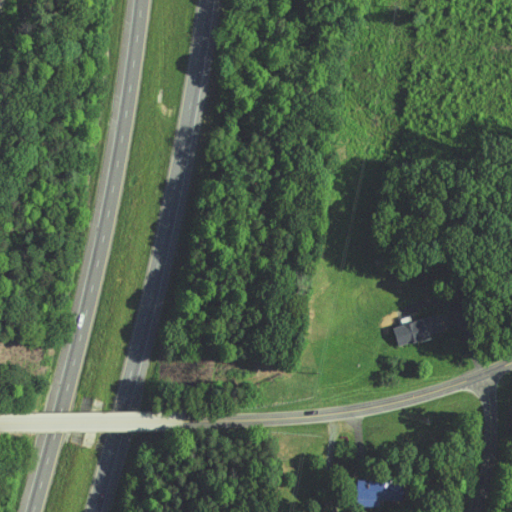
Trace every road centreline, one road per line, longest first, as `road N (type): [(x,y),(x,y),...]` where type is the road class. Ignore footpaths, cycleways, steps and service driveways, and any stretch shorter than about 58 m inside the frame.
road 1 (motorway): [(95,511),(215,0)]
road 2 (motorway): [(141,0),(104,232),(33,511)]
road 3 (residential): [(511,361),(363,408),(185,419)]
road 4 (residential): [(185,419),(0,421)]
road 5 (residential): [(486,373),(492,441),(474,511)]
